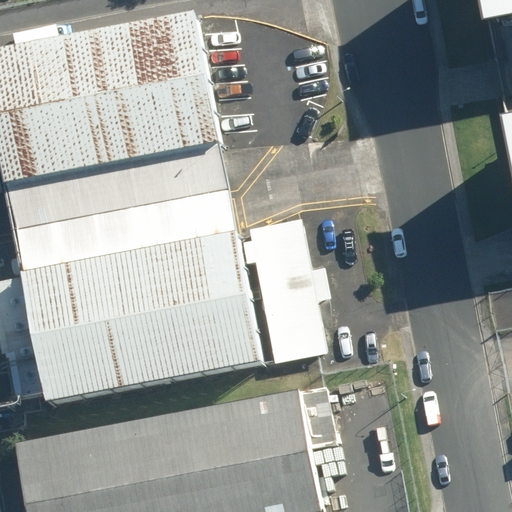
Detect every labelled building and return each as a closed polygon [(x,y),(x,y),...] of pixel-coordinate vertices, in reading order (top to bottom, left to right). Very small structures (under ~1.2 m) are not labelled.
[(511,0),(495,0),(502,32),(511,29),(511,0)] [(202,5),(0,47),(0,116),(12,181),(231,136),(202,5)] [(231,136),(12,181),(31,272),(250,226),(231,136)] [(0,152),(0,195),(8,194),(0,152)] [(250,226),(31,272),(58,413),(282,367),(250,226)] [(291,511),(267,391),(2,445),(15,511),(291,511)]
